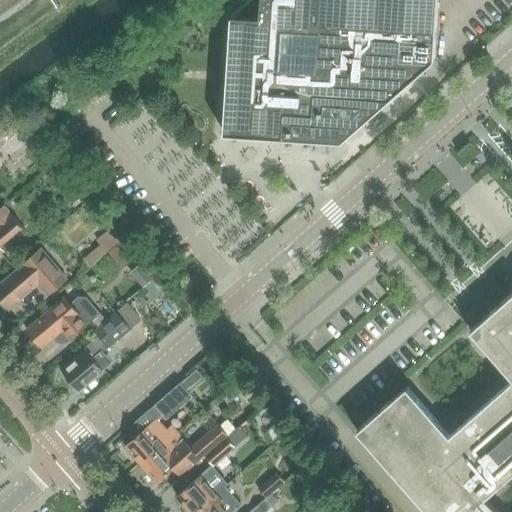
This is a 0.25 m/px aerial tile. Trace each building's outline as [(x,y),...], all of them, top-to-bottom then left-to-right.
[(224,133),(341,141),(434,59),(437,0),(249,0),(231,16),(224,133)] [(1,146),(10,157),(31,139),(22,128),(1,146)] [(511,205),(492,182),(482,191),(511,224),(511,205)] [(79,195),(73,187),(69,191),(75,198),(79,195)] [(0,255),(4,253),(0,247),(0,246),(23,227),(2,202),(0,204),(0,255)] [(93,204),(90,207),(101,221),(105,218),(93,204)] [(464,206),(454,214),(489,253),(498,245),(464,206)] [(101,241),(84,255),(91,263),(123,235),(114,224),(98,237),(101,241)] [(125,237),(110,249),(123,265),(138,252),(125,237)] [(48,294),(66,278),(40,248),(22,263),(24,266),(0,285),(0,298),(10,310),(40,284),(48,294)] [(511,378),(511,381),(450,436),(407,386),(357,431),(428,511),(468,511),(476,506),(482,511),(511,511),(511,293),(470,331),(511,378)] [(79,298),(71,305),(68,302),(64,297),(31,325),(26,330),(31,337),(41,348),(53,338),(53,339),(54,339),(55,340),(55,341),(56,341),(57,342),(58,342),(59,342),(60,343),(61,343),(62,343),(63,343),(64,343),(65,343),(66,342),(67,342),(67,341),(68,341),(69,340),(70,340),(88,324),(100,314),(86,298),(79,298)] [(126,303),(116,312),(130,328),(130,329),(140,320),(126,303)] [(62,372),(79,391),(103,370),(92,358),(107,345),(109,348),(130,329),(130,328),(116,312),(94,331),(100,337),(72,360),(74,361),(62,372)] [(232,361),(223,368),(234,382),(243,375),(232,361)] [(180,384),(149,411),(158,421),(164,415),(165,417),(190,395),(180,384)] [(213,402),(207,407),(211,411),(217,407),(213,402)] [(143,464),(177,433),(171,426),(166,431),(158,421),(149,411),(127,430),(134,439),(127,445),(127,446),(127,448),(132,455),(135,455),(143,464)] [(190,448),(199,459),(227,435),(218,424),(190,448)] [(183,440),(177,433),(143,464),(148,470),(148,473),(154,479),(156,479),(158,482),(180,463),(187,472),(200,461),(183,441),(183,440)] [(224,438),(205,455),(214,465),(233,449),(224,438)] [(210,467),(175,498),(182,505),(179,508),(179,511),(180,511),(197,511),(225,488),(225,487),(227,485),(218,475),(210,467)] [(275,473),(257,489),(265,498),(270,494),(283,482),(275,473)] [(310,486),(321,498),(334,487),(323,475),(310,486)] [(225,488),(197,511),(233,511),(241,505),(240,504),(225,488)] [(265,511),(277,502),(270,494),(265,498),(248,511),(265,511)]
